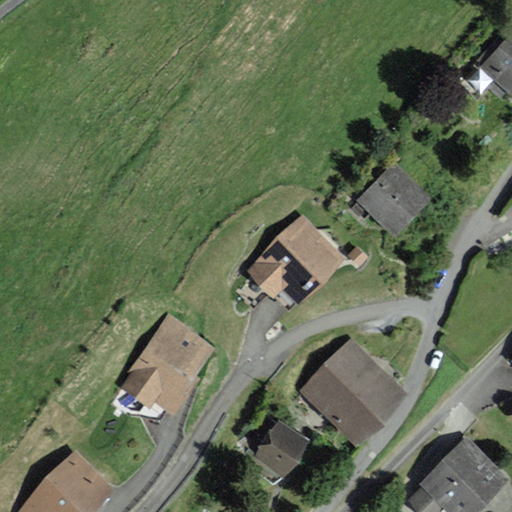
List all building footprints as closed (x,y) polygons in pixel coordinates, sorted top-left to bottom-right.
[(511,29),(482,66),(511,90),(511,29)] [(432,197),(395,162),(358,200),(395,236),(432,197)] [(348,258),(304,214),(249,268),(279,298),(288,289),(302,303),(348,258)] [(222,350),(168,313),(129,371),(132,373),(123,385),(155,407),(160,400),(179,413),(222,350)] [(407,392),(349,340),(301,392),(359,445),(407,392)] [(310,444),(279,422),(255,453),(286,476),(310,444)] [(472,511),(507,478),(468,439),(420,486),(424,489),(412,501),(422,511),(438,511),(446,505),(452,511),(472,511)] [(99,511),(119,493),(80,452),(15,511),(99,511)]
